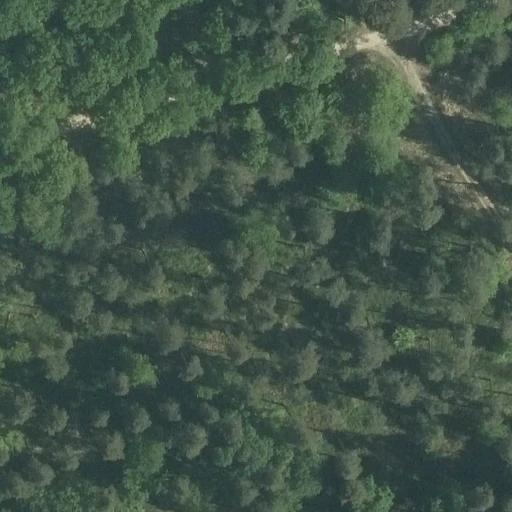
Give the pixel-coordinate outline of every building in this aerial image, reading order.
[(400,55),(433,51),(431,34),(398,38),(400,55)] [(350,55),(338,60),(344,73),(355,68),(350,55)] [(214,108),(231,106),(229,91),(212,93),(214,108)] [(140,138),(173,120),(162,101),(130,118),(140,138)] [(84,149),(103,139),(95,123),(76,133),(84,149)]
